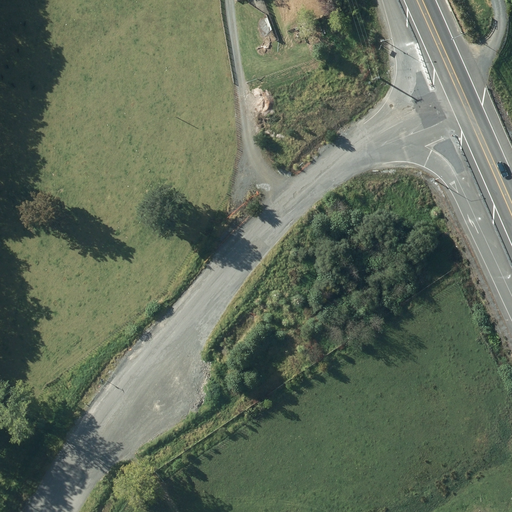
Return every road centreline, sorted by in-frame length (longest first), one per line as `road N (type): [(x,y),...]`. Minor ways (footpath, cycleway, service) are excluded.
road 1 (primary): [(511,308),(445,175),(384,141),(408,82),(405,0)]
road 2 (primary): [(406,0),(511,237)]
